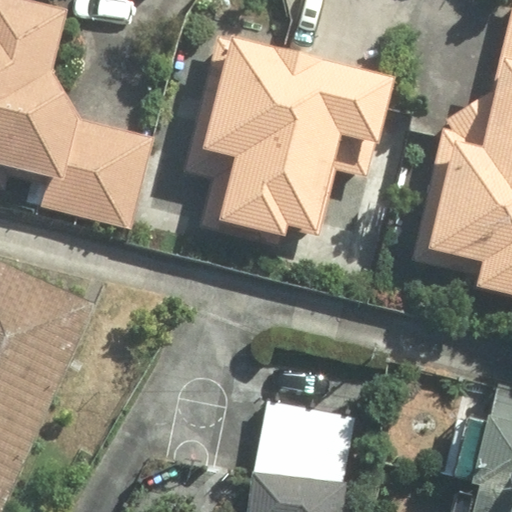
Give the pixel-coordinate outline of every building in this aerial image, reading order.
[(76,129),(67,106),(47,74),(61,16),(0,0),(0,174),(50,187),(43,215),(129,236),(150,146),(76,129)] [(511,2),(508,1),(480,145),(445,138),(421,261),(472,271),(466,298),(511,306),(511,2)] [(332,187),(321,184),(331,145),(342,148),(344,138),(373,145),(388,82),(217,41),(184,179),(208,185),(198,228),(278,247),(280,237),(318,247),(332,187)] [(0,284),(0,511),(2,511),(91,327),(0,284)] [(482,422),(466,484),(472,486),(464,511),(511,511),(511,395),(496,392),(488,423),(482,422)] [(242,511),(333,511),(343,417),(253,408),(242,511)]
